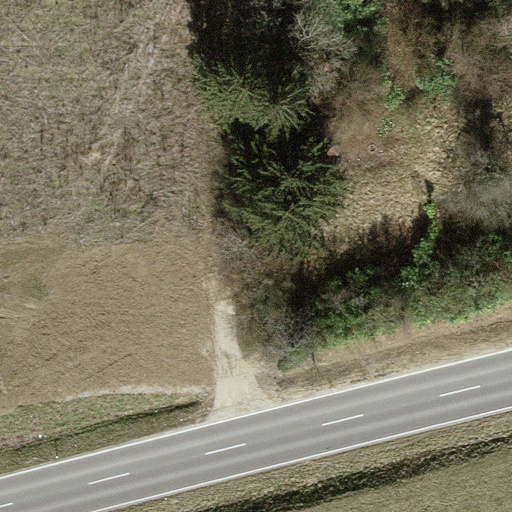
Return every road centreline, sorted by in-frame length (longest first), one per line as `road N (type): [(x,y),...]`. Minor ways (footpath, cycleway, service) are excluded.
road 1 (secondary): [(5,511),(511,381)]
road 2 (track): [(245,449),(222,0)]
